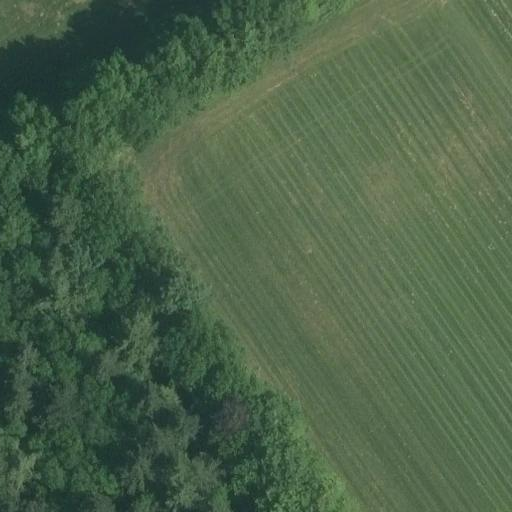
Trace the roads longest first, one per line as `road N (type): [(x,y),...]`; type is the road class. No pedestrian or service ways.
road 1 (track): [(42,164),(278,511)]
road 2 (track): [(298,0),(42,164)]
